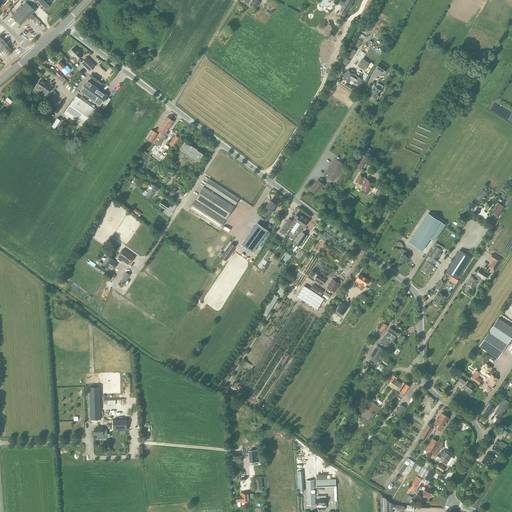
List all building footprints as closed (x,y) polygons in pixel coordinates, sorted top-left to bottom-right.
[(45,9),(52,3),(51,3),(54,0),(37,0),(45,9)] [(256,10),(261,2),(256,0),(252,0),(249,6),(256,10)] [(334,0),(333,3),(337,5),(338,4),(343,7),(341,10),(346,13),(349,9),(350,9),(352,6),(351,5),(354,0),(346,0),(347,0),(345,3),(341,0),(340,0),(334,0)] [(5,13),(12,5),(7,1),(3,5),(4,6),(1,9),(5,13)] [(25,3),(11,17),(20,26),(29,17),(32,21),(35,18),(32,14),(34,11),(25,3)] [(334,15),(326,23),(332,29),(338,24),(335,21),(337,19),(334,15)] [(0,52),(2,50),(7,56),(12,52),(7,46),(8,46),(0,36),(0,52)] [(74,63),(82,56),(75,48),(70,53),(73,57),(71,59),(74,63)] [(352,48),(342,62),(347,65),(356,51),(352,48)] [(89,72),(95,66),(87,58),(81,64),(89,72)] [(66,67),(61,61),(57,65),(62,70),(66,67)] [(369,65),(363,61),(359,67),(364,71),(369,65)] [(384,72),(388,66),(380,62),(376,67),(384,72)] [(362,80),(354,75),(347,71),(344,76),(345,76),(343,79),(349,83),(351,80),(354,82),(353,82),(359,86),(362,80)] [(66,80),(58,72),(55,75),(59,78),(64,81),(66,80)] [(49,93),(53,87),(42,79),(35,88),(47,96),(49,93)] [(92,85),(89,82),(88,82),(83,88),(80,91),(81,91),(80,92),(100,106),(108,96),(92,85)] [(377,96),(383,86),(377,83),(375,87),(374,86),(370,92),(371,93),(369,95),(377,100),(379,97),(377,96)] [(86,129),(98,112),(76,96),(64,114),(86,129)] [(160,132),(170,119),(167,117),(161,125),(157,130),(160,132)] [(170,119),(160,132),(163,135),(156,143),(159,145),(167,134),(165,133),(168,130),(174,122),(170,119)] [(157,133),(152,130),(147,138),(148,139),(151,141),(157,133)] [(181,150),(199,161),(203,154),(198,151),(198,150),(192,146),(191,147),(185,143),(181,150)] [(155,148),(150,155),(157,161),(162,154),(155,148)] [(361,170),(368,158),(364,155),(357,168),(361,170)] [(333,181),(345,165),(336,159),(324,175),(333,181)] [(368,193),(374,184),(364,178),(365,177),(360,174),(355,182),(363,186),(361,189),(368,193)] [(142,189),(145,185),(136,179),(133,183),(135,185),(142,189)] [(220,229),(240,199),(209,179),(190,209),(220,229)] [(323,188),(324,186),(318,180),(311,189),(311,190),(311,191),(315,193),(316,193),(316,194),(321,187),(323,188)] [(158,191),(161,186),(152,181),(152,182),(150,182),(149,184),(150,185),(149,186),(152,188),(147,197),(150,199),(156,190),(158,191)] [(171,197),(175,191),(168,187),(165,193),(171,197)] [(503,189),(500,193),(505,196),(509,189),(505,187),(504,189),(503,189)] [(481,201),(486,193),(482,190),(477,198),(481,201)] [(506,209),(511,199),(511,197),(509,196),(502,206),(499,203),(492,213),(498,217),(505,208),(506,209)] [(166,210),(169,205),(162,200),(159,205),(166,210)] [(265,211),(262,215),(268,219),(269,217),(271,214),(270,213),(276,205),(271,201),(265,209),(268,211),(267,212),(265,211)] [(133,208),(131,212),(138,217),(140,214),(133,208)] [(298,218),(290,231),(291,231),(294,233),(304,218),(298,213),(295,217),(298,218)] [(445,225),(428,214),(409,242),(422,251),(431,238),(435,241),(445,225)] [(287,229),(290,231),(298,218),(295,217),(292,221),(293,221),(287,229)] [(287,229),(293,221),(292,221),(289,218),(279,232),(284,234),(287,229)] [(304,218),(294,233),(296,235),(297,236),(303,228),(308,221),(307,220),(307,219),(306,218),(305,218),(304,218)] [(268,231),(256,223),(241,245),(252,253),(268,231)] [(302,232),(295,243),(300,246),(307,235),(302,232)] [(235,246),(231,243),(221,257),(225,260),(235,246)] [(436,247),(431,254),(432,255),(437,258),(442,251),(436,247)] [(134,257),(123,249),(118,257),(129,264),(134,257)] [(266,261),(272,253),(270,251),(261,263),(264,265),(267,262),(266,261)] [(457,279),(471,258),(459,251),(446,272),(457,279)] [(404,264),(409,258),(410,255),(405,252),(399,260),(404,264)] [(502,259),(493,253),(490,258),(494,260),(488,269),(493,273),(502,259)] [(435,263),(438,259),(432,255),(429,259),(435,263)] [(112,270),(117,263),(113,260),(108,257),(103,264),(112,270)] [(428,274),(433,266),(427,262),(422,271),(428,274)] [(105,270),(97,266),(95,270),(113,280),(115,276),(109,272),(110,271),(106,268),(105,270)] [(488,275),(480,270),(477,275),(474,278),(471,276),(466,284),(473,289),(478,281),(478,282),(481,278),(485,280),(488,275)] [(123,277),(120,282),(124,285),(130,275),(126,272),(123,276),(123,277)] [(322,286),(326,280),(317,274),(314,280),(322,286)] [(365,286),(369,281),(359,275),(356,280),(360,283),(357,287),(362,290),(364,286),(365,286)] [(334,293),(340,284),(332,280),(327,288),(334,293)] [(445,283),(441,281),(436,289),(440,291),(445,283)] [(321,296),(324,292),(313,285),(311,289),(321,296)] [(324,299),(304,286),(297,296),(317,309),(324,299)] [(439,307),(446,297),(438,292),(436,296),(437,297),(433,303),(439,307)] [(273,294),(261,313),(267,317),(279,297),(273,294)] [(341,318),(348,307),(342,303),(335,314),(341,318)] [(497,358),(511,336),(511,328),(498,319),(479,346),(497,358)] [(383,333),(387,326),(381,322),(376,329),(377,329),(375,332),(377,333),(376,335),(379,337),(383,332),(383,333)] [(391,328),(390,328),(380,343),(386,347),(390,341),(388,340),(389,339),(394,330),(393,330),(394,329),(391,328)] [(394,330),(389,339),(391,340),(389,343),(395,346),(398,341),(394,339),(398,332),(394,330)] [(403,345),(407,339),(402,336),(398,342),(403,345)] [(376,363),(379,359),(384,350),(377,346),(371,356),(373,357),(371,360),(376,363)] [(511,357),(503,351),(502,354),(510,360),(511,357)] [(391,362),(393,360),(383,354),(382,356),(391,362)] [(246,370),(249,365),(243,361),(240,366),(246,370)] [(381,362),(377,369),(384,373),(388,367),(381,362)] [(489,377),(482,387),(489,392),(497,380),(487,373),(491,368),(486,365),(481,372),(489,377)] [(460,374),(456,378),(463,384),(464,383),(465,385),(463,388),(469,393),(474,386),(467,380),(467,379),(462,375),(460,374)] [(478,385),(482,380),(473,374),(470,379),(478,385)] [(395,400),(406,385),(402,382),(402,384),(396,380),(393,384),(399,388),(392,398),(395,400)] [(406,385),(395,400),(396,401),(399,397),(401,398),(404,394),(409,387),(406,385)] [(99,387),(90,388),(90,411),(95,411),(95,420),(100,420),(99,387)] [(501,417),(510,403),(508,401),(511,395),(511,394),(508,392),(495,412),(501,417)] [(372,413),(377,406),(370,401),(366,408),(372,413)] [(401,416),(406,408),(401,405),(396,413),(401,416)] [(490,405),(482,416),(487,419),(491,413),(490,412),(494,407),(490,405)] [(390,410),(382,422),(383,423),(392,411),(390,410)] [(439,425),(445,416),(442,414),(434,426),(437,428),(439,425)] [(439,425),(437,428),(441,431),(449,418),(445,416),(439,425)] [(367,420),(364,418),(359,425),(363,427),(367,420)] [(127,420),(113,420),(113,430),(127,430),(127,420)] [(425,441),(433,429),(428,426),(420,438),(425,441)] [(103,428),(103,427),(99,427),(99,429),(94,429),(95,435),(98,435),(98,439),(107,438),(107,434),(107,428),(103,428)] [(493,434),(487,442),(491,445),(496,436),(493,434)] [(430,453),(436,443),(437,441),(433,439),(426,450),(430,453)] [(443,444),(439,441),(434,449),(430,453),(435,457),(443,444)] [(502,455),(504,450),(503,450),(504,448),(499,445),(500,443),(496,441),(492,449),(502,455)] [(258,450),(249,451),(250,463),(259,462),(258,450)] [(446,464),(450,457),(444,452),(439,459),(446,464)] [(489,467),(495,458),(487,453),(481,462),(489,467)] [(408,458),(404,464),(407,465),(408,466),(411,468),(415,463),(408,458)] [(425,461),(421,468),(419,472),(417,474),(425,479),(433,466),(425,461)] [(443,473),(446,468),(439,464),(436,468),(443,473)] [(262,478),(262,477),(254,477),(255,492),(262,492),(262,481),(263,481),(263,478),(262,478)] [(413,488),(415,489),(421,479),(416,477),(410,486),(413,488)] [(307,505),(315,505),(315,480),(306,480),(307,505)] [(429,499),(433,490),(432,489),(433,486),(427,484),(426,487),(422,495),(429,499)] [(241,502),(250,502),(249,493),(240,494),(241,502)] [(407,494),(403,501),(407,503),(408,502),(409,503),(412,497),(407,494)] [(392,511),(392,503),(382,495),(380,496),(380,511),(392,511)] [(316,499),(317,507),(326,507),(326,499),(316,499)]
